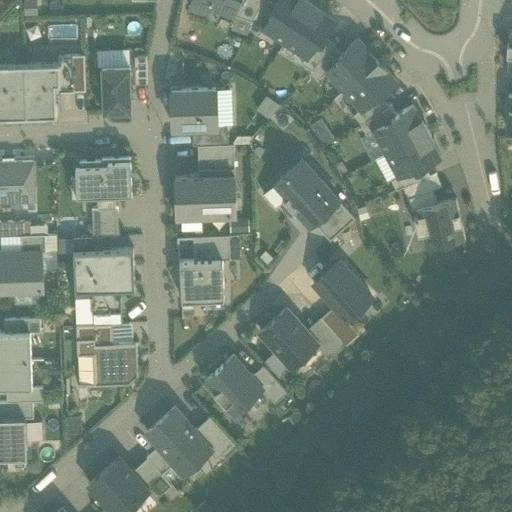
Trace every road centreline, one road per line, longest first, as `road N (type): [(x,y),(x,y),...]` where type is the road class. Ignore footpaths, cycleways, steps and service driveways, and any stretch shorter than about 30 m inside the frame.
road 1 (residential): [(0,140),(146,134),(160,383)]
road 2 (track): [(511,263),(275,511)]
road 3 (residential): [(160,383),(19,511)]
road 4 (track): [(511,367),(501,378),(495,511)]
road 5 (residential): [(272,290),(160,383)]
